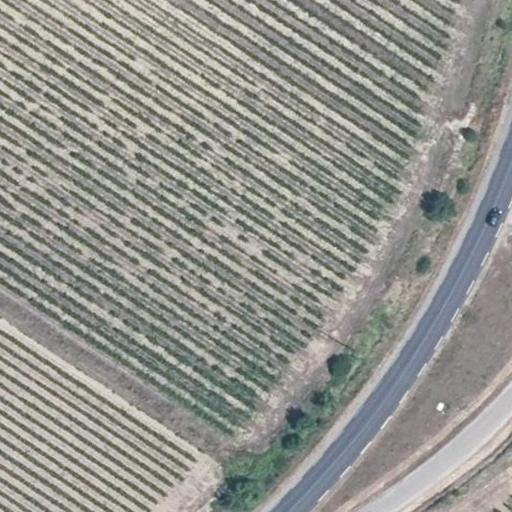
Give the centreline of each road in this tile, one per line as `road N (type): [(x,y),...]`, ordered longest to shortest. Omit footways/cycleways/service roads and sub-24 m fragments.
road 1 (tertiary): [(284,511),(387,396),(441,313),(511,162)]
road 2 (unclassified): [(379,511),(511,406)]
